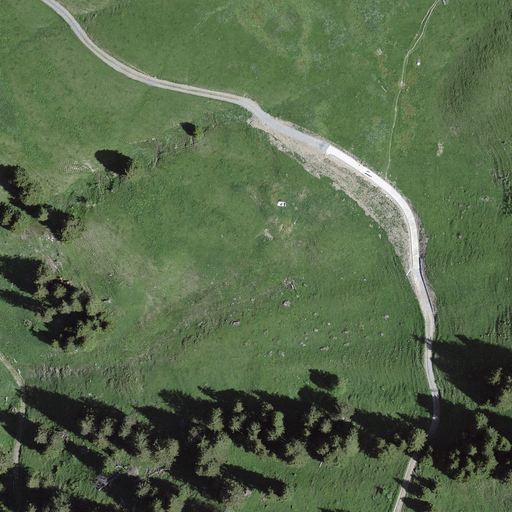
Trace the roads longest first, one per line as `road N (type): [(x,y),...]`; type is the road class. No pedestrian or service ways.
road 1 (track): [(45,0),(136,77),(251,105),(390,229)]
road 2 (track): [(390,229),(424,303),(436,408),(395,511)]
